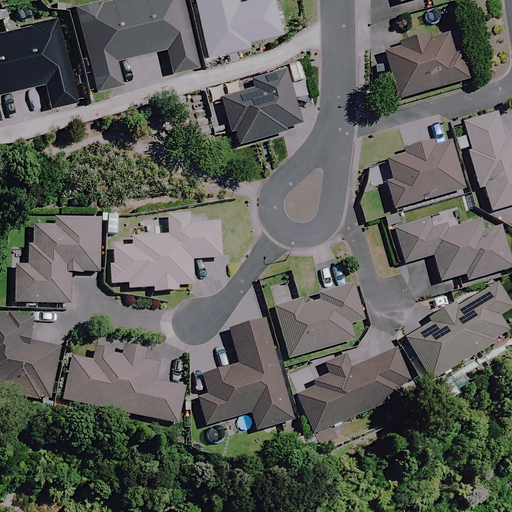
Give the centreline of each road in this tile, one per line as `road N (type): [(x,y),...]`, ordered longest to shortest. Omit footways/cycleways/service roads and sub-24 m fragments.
road 1 (residential): [(511,88),(337,131)]
road 2 (residential): [(336,204),(377,307),(405,299)]
road 3 (residential): [(337,121),(272,194),(273,216),(283,226)]
road 4 (residential): [(283,226),(195,322)]
road 5 (residential): [(337,121),(332,0)]
